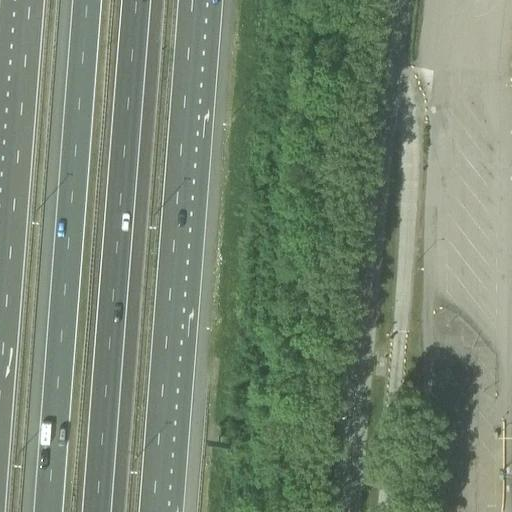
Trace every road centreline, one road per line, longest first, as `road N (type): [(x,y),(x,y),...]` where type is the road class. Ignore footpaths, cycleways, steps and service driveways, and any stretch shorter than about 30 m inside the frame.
road 1 (motorway): [(98,511),(137,0)]
road 2 (motorway): [(152,511),(191,0)]
road 3 (motorway): [(85,0),(47,511)]
road 4 (motorway): [(29,0),(0,376)]
